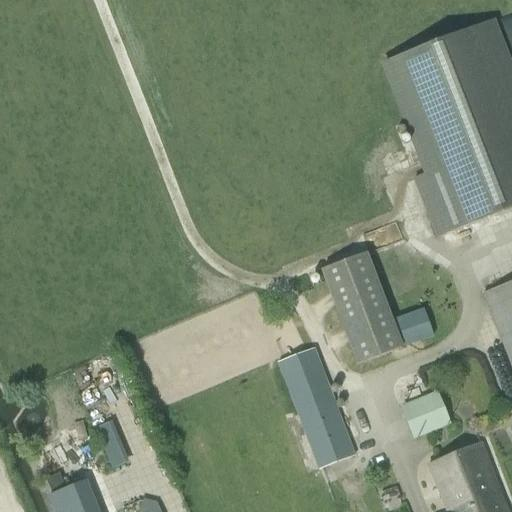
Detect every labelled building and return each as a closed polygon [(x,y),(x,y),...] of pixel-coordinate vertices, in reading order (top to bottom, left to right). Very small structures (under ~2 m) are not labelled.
[(490,23),(380,66),(404,126),(424,177),(413,181),(436,239),(511,209),(511,79),(490,24),(490,23)] [(356,366),(401,349),(365,256),(320,273),(356,366)] [(511,284),(482,296),(511,374),(511,284)] [(406,347),(433,338),(423,311),(396,320),(406,347)] [(314,470),(351,457),(313,350),(276,363),(314,470)] [(436,395),(400,409),(413,440),(449,426),(436,395)] [(428,466),(445,511),(506,511),(480,446),(428,466)] [(97,511),(85,483),(48,497),(54,511),(97,511)] [(144,499),(140,511),(159,511),(155,501),(144,499)]
